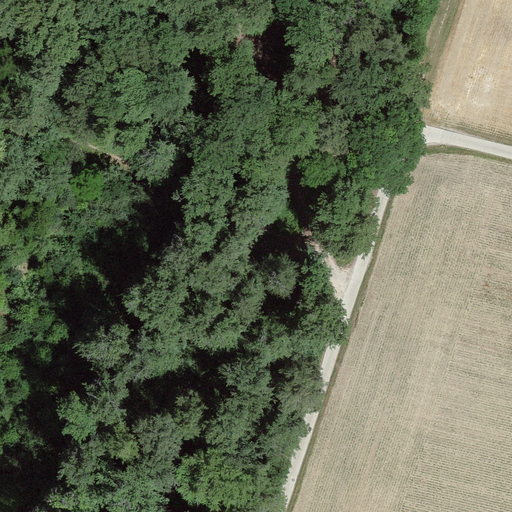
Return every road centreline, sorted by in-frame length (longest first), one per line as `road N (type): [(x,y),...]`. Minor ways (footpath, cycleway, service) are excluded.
road 1 (unclassified): [(287,511),(344,297),(413,123),(511,144)]
road 2 (track): [(0,115),(96,148),(311,259),(344,297)]
road 3 (track): [(276,110),(344,297)]
road 4 (track): [(452,0),(413,123)]
